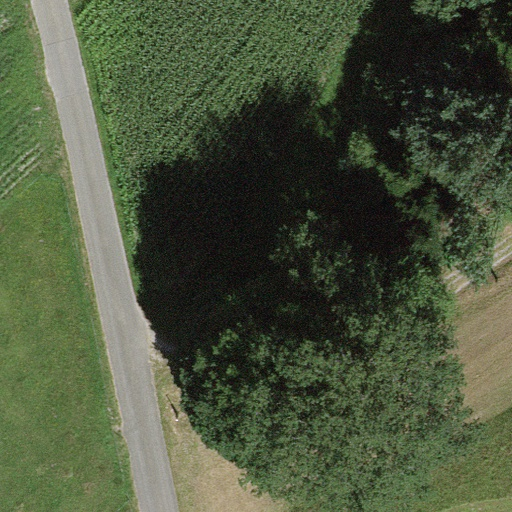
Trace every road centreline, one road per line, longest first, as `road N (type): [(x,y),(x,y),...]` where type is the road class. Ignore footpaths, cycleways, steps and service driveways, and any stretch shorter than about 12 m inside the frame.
road 1 (unclassified): [(37,0),(155,511)]
road 2 (track): [(511,225),(194,356),(123,355)]
